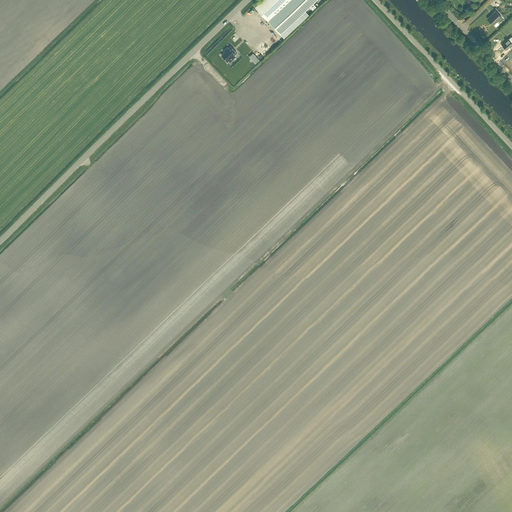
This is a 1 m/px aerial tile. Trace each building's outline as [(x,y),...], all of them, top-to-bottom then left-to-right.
[(261,0),(255,6),(268,20),(281,33),(305,10),(316,0),(261,0)] [(493,24),(501,16),(495,10),(487,18),(493,24)] [(502,45),(501,46),(505,49),(506,49),(511,44),(511,45),(511,36),(508,39),(502,44),(502,45)] [(227,61),(229,60),(230,61),(232,59),(235,56),(234,55),(237,52),(231,46),(229,48),(228,47),(224,51),(225,52),(222,55),(227,61)] [(253,53),(250,56),(255,63),(259,59),(253,53)]
